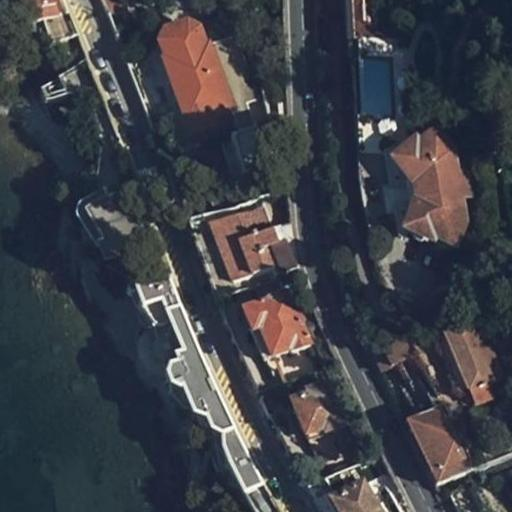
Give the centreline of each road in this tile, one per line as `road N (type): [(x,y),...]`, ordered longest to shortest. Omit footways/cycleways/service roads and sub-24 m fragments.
road 1 (tertiary): [(293,511),(257,443),(81,0)]
road 2 (secondary): [(430,511),(335,315),(320,264),(310,206),(305,0)]
